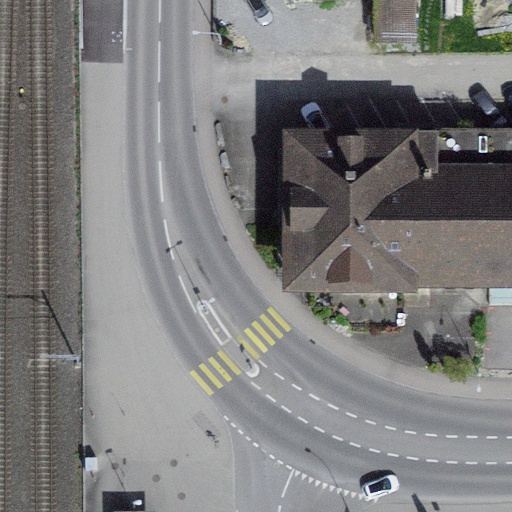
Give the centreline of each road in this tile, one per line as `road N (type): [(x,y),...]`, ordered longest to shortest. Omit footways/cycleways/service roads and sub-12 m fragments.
road 1 (secondary): [(159,0),(158,170),(170,247),(235,354),(312,411)]
road 2 (secondary): [(312,411),(394,441),(511,449)]
